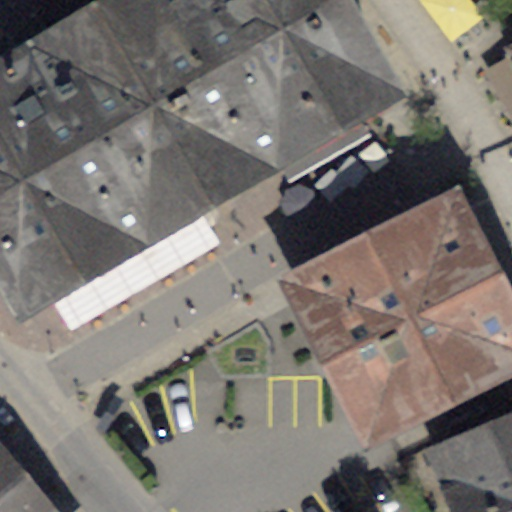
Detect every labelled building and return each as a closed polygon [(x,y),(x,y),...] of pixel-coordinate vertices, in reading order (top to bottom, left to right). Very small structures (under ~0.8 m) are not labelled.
[(160,0),(71,53),(32,76),(0,93),(0,250),(17,279),(15,284),(43,292),(45,287),(375,93),(334,24),(318,34),(308,17),(314,13),(306,0),(160,0)] [(24,62),(32,76),(71,53),(160,0),(65,0),(48,13),(61,36),(52,41),(38,16),(7,34),(24,62)] [(38,0),(48,13),(65,0),(38,0)] [(377,421),(432,393),(438,224),(303,299),(377,421)] [(460,232),(438,224),(432,393),(441,410),(511,372),(511,353),(468,251),(460,232)] [(511,511),(511,432),(446,460),(460,494),(451,497),(457,511),(511,511)] [(0,511),(30,511),(0,475),(0,511)]
